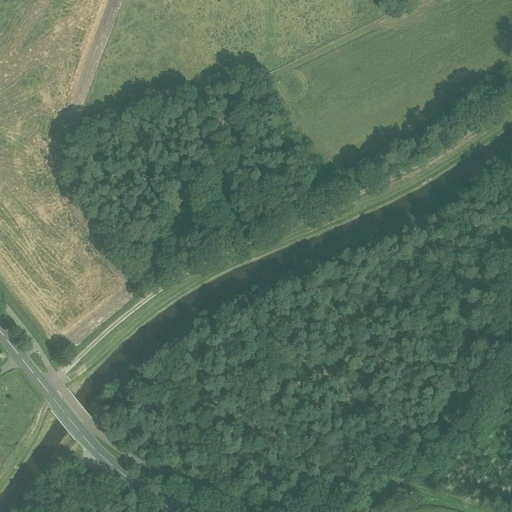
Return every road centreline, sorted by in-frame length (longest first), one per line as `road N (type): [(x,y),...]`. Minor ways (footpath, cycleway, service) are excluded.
road 1 (track): [(56,378),(142,301),(217,257),(407,175),(511,108)]
road 2 (track): [(511,119),(407,185),(213,270),(158,304),(61,386)]
road 3 (track): [(179,280),(174,209),(208,159),(262,107),(275,79),(434,0)]
road 4 (secondary): [(199,511),(110,464),(0,330)]
road 5 (track): [(405,477),(511,365)]
